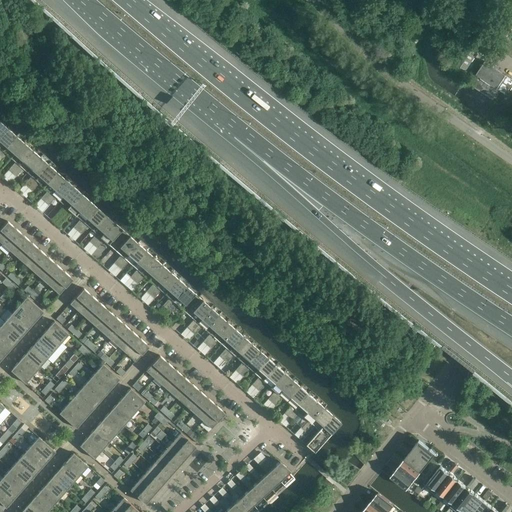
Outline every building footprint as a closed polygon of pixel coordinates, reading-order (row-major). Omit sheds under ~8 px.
[(511,84),(511,79),(485,61),(470,84),(493,100),(499,90),(506,94),(511,84)] [(0,137),(8,129),(0,121),(0,137)] [(0,154),(16,136),(8,129),(0,137),(0,154)] [(11,158),(24,143),(16,136),(0,154),(0,161),(0,162),(6,154),(11,158)] [(12,173),(32,150),(24,143),(11,158),(15,162),(9,169),(12,173)] [(27,173),(40,157),(32,150),(12,173),(16,176),(23,169),(27,173)] [(29,187),(49,164),(40,157),(27,173),(31,176),(25,184),(29,187)] [(43,187),(57,172),(49,164),(29,187),(33,190),(39,183),(43,187)] [(45,201),(65,179),(57,172),(43,187),(47,191),(41,198),(45,201)] [(59,201),(73,186),(65,179),(45,201),(49,205),(55,197),(59,201)] [(61,216),(81,193),(73,186),(59,201),(64,205),(57,212),(61,216)] [(76,216),(89,200),(81,193),(61,216),(65,219),(71,212),(76,216)] [(77,230),(97,207),(89,200),(76,216),(80,219),(74,227),(77,230)] [(92,230),(105,215),(97,207),(77,230),(81,233),(88,226),(92,230)] [(94,244),(114,222),(105,215),(92,230),(96,234),(90,241),(94,244)] [(0,241),(2,244),(15,229),(14,229),(15,228),(7,221),(0,228),(0,241)] [(112,248),(126,232),(114,222),(94,244),(97,248),(104,240),(112,248)] [(10,251),(23,236),(22,236),(23,235),(15,228),(14,229),(15,229),(2,244),(10,251)] [(118,266),(138,243),(126,232),(112,248),(120,255),(114,262),(118,266)] [(18,258),(31,244),(31,243),(31,242),(23,235),(22,236),(23,236),(10,251),(18,258)] [(26,265),(39,251),(39,250),(39,249),(31,242),(31,243),(31,244),(18,258),(26,265)] [(132,266),(146,250),(138,243),(118,266),(122,269),(128,262),(132,266)] [(34,272),(47,258),(47,257),(48,256),(39,249),(39,250),(39,251),(26,265),(34,272)] [(134,280),(154,257),(146,250),(132,266),(137,269),(130,277),(134,280)] [(43,279),(55,265),(56,264),(48,256),(47,257),(47,258),(34,272),(43,279)] [(149,280),(162,265),(154,257),(134,280),(138,283),(144,276),(149,280)] [(51,287),(63,272),(64,271),(56,264),(55,265),(43,279),(51,287)] [(150,294),(170,272),(162,265),(149,280),(153,284),(147,291),(150,294)] [(59,294),(73,279),(64,271),(63,272),(51,287),(59,294)] [(16,276),(11,272),(8,276),(13,280),(16,276)] [(165,294),(178,279),(170,272),(150,294),(154,298),(161,290),(165,294)] [(22,281),(16,276),(13,280),(18,285),(22,281)] [(11,283),(6,278),(2,282),(7,287),(11,283)] [(167,309),(186,286),(178,279),(165,294),(169,298),(163,305),(167,309)] [(16,287),(11,283),(7,287),(12,291),(16,287)] [(33,291),(27,286),(24,290),(29,295),(33,291)] [(185,312),(199,297),(186,286),(167,309),(170,312),(177,305),(185,312)] [(78,311),(91,296),(90,296),(91,295),(83,288),(70,303),(78,311)] [(38,295),(33,291),(29,295),(34,299),(38,295)] [(0,297),(4,301),(9,296),(4,292),(0,297)] [(86,318),(99,304),(98,303),(99,302),(91,295),(90,296),(91,296),(78,311),(86,318)] [(44,312),(26,296),(19,305),(35,319),(36,319),(37,320),(44,312)] [(191,330),(211,307),(199,297),(185,312),(193,319),(187,327),(191,330)] [(49,305),(43,300),(40,304),(46,309),(49,305)] [(94,325),(107,311),(107,310),(107,309),(99,302),(98,303),(99,304),(86,318),(94,325)] [(35,319),(19,305),(12,313),(28,327),(29,328),(37,320),(36,319),(35,319)] [(205,329),(218,314),(211,307),(191,330),(195,333),(201,326),(205,329)] [(0,317),(0,324),(12,313),(8,309),(0,317)] [(102,332),(115,318),(115,317),(115,316),(107,309),(107,310),(107,311),(94,325),(102,332)] [(28,327),(12,313),(5,321),(21,335),(22,336),(29,328),(28,327)] [(66,320),(60,314),(56,319),(62,324),(66,320)] [(207,344),(226,321),(218,314),(205,329),(209,333),(202,340),(207,344)] [(111,339),(123,325),(124,324),(115,316),(115,317),(115,318),(102,332),(111,339)] [(21,335),(5,321),(0,326),(0,331),(14,344),(14,343),(15,344),(22,336),(21,335)] [(69,334),(54,321),(47,329),(48,330),(61,342),(69,334)] [(221,344),(235,329),(226,321),(207,344),(211,348),(217,340),(221,344)] [(76,329),(71,324),(67,329),(73,333),(76,329)] [(119,347),(131,332),(132,331),(124,324),(123,325),(111,339),(119,347)] [(61,342),(48,330),(47,329),(40,337),(41,338),(40,338),(54,350),(61,342)] [(82,334),(76,329),(73,333),(78,338),(82,334)] [(223,359),(243,336),(235,329),(221,344),(226,348),(219,355),(223,359)] [(14,344),(0,331),(0,345),(7,352),(7,351),(8,352),(15,344),(14,343),(14,344)] [(127,354),(139,339),(140,338),(132,331),(131,332),(119,347),(127,354)] [(238,359),(251,343),(243,336),(223,359),(227,362),(233,355),(238,359)] [(54,350),(40,338),(41,338),(40,337),(33,345),(34,346),(33,346),(47,359),(54,350)] [(135,361),(149,346),(140,338),(139,339),(127,354),(135,361)] [(93,343),(87,339),(84,343),(89,348),(93,343)] [(98,348),(93,343),(89,348),(94,352),(98,348)] [(239,373),(259,350),(251,343),(238,359),(242,362),(236,369),(239,373)] [(47,359),(33,346),(34,346),(33,345),(26,353),(27,354),(26,354),(40,367),(47,359)] [(87,350),(82,345),(78,349),(83,354),(87,350)] [(92,354),(87,350),(83,354),(88,359),(92,354)] [(254,373),(268,358),(259,350),(239,373),(243,376),(250,369),(254,373)] [(40,367),(26,354),(27,354),(26,353),(18,361),(19,362),(19,363),(33,375),(40,367)] [(109,358),(104,353),(100,357),(105,362),(109,358)] [(74,363),(78,357),(74,354),(69,359),(74,363)] [(154,378),(167,363),(166,363),(167,362),(159,355),(146,370),(154,378)] [(114,362),(109,358),(105,362),(110,366),(114,362)] [(256,387),(276,365),(268,358),(254,373),(258,377),(252,384),(256,387)] [(33,375),(19,363),(19,362),(18,361),(11,370),(25,383),(33,375)] [(78,371),(82,366),(78,362),(73,367),(78,371)] [(162,385),(175,371),(175,370),(175,369),(167,362),(166,363),(167,363),(154,378),(162,385)] [(120,379),(103,364),(95,372),(111,386),(112,386),(113,387),(120,379)] [(64,374),(69,368),(64,365),(60,370),(64,374)] [(270,387),(284,372),(276,365),(256,387),(260,391),(266,383),(270,387)] [(73,376),(78,371),(73,367),(69,373),(73,376)] [(125,372),(120,367),(116,371),(122,377),(125,372)] [(170,392),(183,378),(183,377),(184,376),(175,369),(175,370),(175,371),(162,385),(170,392)] [(59,379),(64,374),(60,370),(55,375),(59,379)] [(111,386),(95,372),(88,380),(104,395),(105,394),(105,395),(113,387),(112,386),(111,386)] [(272,402),(292,379),(284,372),(270,387),(275,391),(268,398),(272,402)] [(179,399),(191,385),(191,384),(192,384),(184,376),(183,377),(183,378),(170,392),(179,399)] [(63,387),(68,382),(64,378),(59,384),(63,387)] [(286,402),(300,386),(292,379),(272,402),(276,405),(282,398),(286,402)] [(104,395),(88,380),(81,388),(97,403),(97,402),(98,403),(105,395),(105,394),(104,395)] [(50,390),(54,385),(50,381),(46,386),(50,390)] [(142,387),(136,382),(132,386),(138,391),(142,387)] [(59,393),(63,387),(59,384),(55,389),(59,393)] [(187,406),(199,392),(200,391),(192,384),(191,384),(191,385),(179,399),(187,406)] [(45,395),(50,390),(46,386),(41,391),(45,395)] [(288,416),(308,393),(300,386),(286,402),(291,405),(284,413),(288,416)] [(97,403),(81,388),(74,396),(90,411),(90,410),(91,411),(98,403),(97,402),(97,403)] [(145,401),(130,388),(123,396),(124,397),(137,410),(145,401)] [(195,414),(208,399),(207,399),(208,398),(200,391),(199,392),(187,406),(195,414)] [(152,396),(147,392),(144,396),(149,400),(152,396)] [(303,416),(316,400),(308,393),(288,416),(292,419),(298,412),(303,416)] [(49,404),(54,398),(49,395),(44,400),(49,404)] [(90,411),(74,396),(66,405),(83,419),(83,418),(84,419),(91,411),(90,410),(90,411)] [(137,410),(124,397),(123,396),(116,404),(117,405),(116,405),(130,418),(137,410)] [(158,401),(152,396),(149,400),(154,405),(158,401)] [(203,421),(216,406),(215,406),(216,405),(208,398),(207,399),(208,399),(195,414),(203,421)] [(304,430),(324,408),(316,400),(303,416),(307,420),(301,427),(304,430)] [(130,418),(116,405),(117,405),(116,404),(109,412),(110,413),(109,414),(123,426),(130,418)] [(83,419),(66,405),(59,413),(76,428),(84,419),(83,418),(83,419)] [(211,428),(225,413),(216,405),(215,406),(216,406),(203,421),(211,428)] [(169,410),(163,406),(160,410),(165,415),(169,410)] [(319,430),(332,415),(324,408),(304,430),(308,434),(315,426),(319,430)] [(174,415),(169,410),(165,415),(170,419),(174,415)] [(123,426),(109,414),(110,413),(109,412),(102,420),(103,421),(102,422),(116,434),(123,426)] [(163,417),(158,412),(154,416),(159,421),(163,417)] [(327,438),(341,422),(332,415),(319,430),(306,445),(314,452),(320,446),(316,443),(322,436),(321,435),(323,433),(327,438)] [(168,422),(163,417),(159,421),(165,426),(168,422)] [(17,427),(22,422),(17,418),(12,424),(17,427)] [(116,434),(102,422),(103,421),(102,420),(95,428),(95,429),(95,430),(109,442),(116,434)] [(185,425),(180,420),(176,424),(181,429),(185,425)] [(147,433),(152,427),(148,424),(143,429),(147,433)] [(190,429),(185,425),(181,429),(186,434),(190,429)] [(156,436),(161,430),(157,426),(152,432),(156,436)] [(20,436),(25,431),(21,427),(16,432),(20,436)] [(109,442),(95,430),(95,429),(95,428),(87,437),(88,437),(88,438),(102,450),(109,442)] [(7,438),(12,433),(7,429),(3,435),(7,438)] [(143,438),(147,433),(143,429),(138,434),(143,438)] [(16,441),(20,436),(16,432),(12,437),(16,441)] [(196,446),(180,432),(173,441),(187,454),(188,453),(189,454),(196,446)] [(202,439),(196,434),(192,439),(198,444),(202,439)] [(55,452),(38,437),(31,445),(47,459),(48,460),(55,452)] [(102,450),(88,438),(88,437),(87,437),(80,445),(94,458),(102,450)] [(147,446),(151,441),(147,437),(142,443),(147,446)] [(133,449),(138,444),(133,440),(129,445),(133,449)] [(435,453),(419,440),(412,449),(413,450),(428,462),(435,453)] [(187,454),(173,441),(166,449),(180,462),(181,461),(182,462),(189,454),(188,453),(187,454)] [(6,452),(11,447),(7,443),(2,448),(6,452)] [(142,452),(147,446),(142,443),(138,448),(142,452)] [(47,459),(31,445),(24,453),(40,467),(41,468),(48,460),(47,459)] [(128,454),(133,449),(129,445),(124,450),(128,454)] [(180,462),(166,449),(159,457),(173,470),(173,469),(174,470),(182,462),(181,461),(180,462)] [(428,462),(413,450),(412,449),(404,459),(421,471),(428,462)] [(261,451),(254,457),(260,463),(266,457),(261,451)] [(40,467),(24,453),(17,461),(33,476),(33,475),(34,476),(41,468),(40,467)] [(88,466),(73,453),(66,461),(67,462),(66,462),(80,474),(88,466)] [(132,463),(137,457),(133,454),(128,459),(132,463)] [(119,465),(123,460),(119,456),(115,461),(119,465)] [(173,470),(159,457),(152,465),(166,478),(166,477),(167,478),(174,470),(173,469),(173,470)] [(128,468),(132,463),(128,459),(124,464),(128,468)] [(293,476),(289,472),(290,471),(279,461),(274,466),(267,459),(263,462),(284,485),(293,476)] [(421,471),(404,459),(398,467),(414,480),(421,472),(421,471)] [(33,476),(17,461),(9,469),(26,484),(26,483),(27,484),(34,476),(33,475),(33,476)] [(80,474),(66,462),(67,462),(66,461),(59,469),(60,470),(59,470),(73,482),(80,474)] [(114,470),(119,465),(115,461),(110,467),(114,470)] [(284,485),(263,462),(260,466),(266,473),(262,477),(261,478),(275,493),(284,485)] [(166,478),(152,465),(144,473),(159,486),(159,485),(160,486),(167,478),(166,477),(166,478)] [(434,493),(450,473),(441,466),(425,486),(434,493)] [(414,480),(398,467),(391,476),(390,477),(391,477),(406,489),(407,489),(414,480)] [(26,484),(9,469),(2,477),(18,492),(19,491),(20,492),(27,484),(26,483),(26,484)] [(73,482),(59,470),(60,470),(59,469),(52,477),(53,478),(52,478),(66,491),(73,482)] [(118,479),(123,473),(119,470),(113,475),(118,479)] [(275,493),(261,478),(262,477),(255,470),(251,474),(257,481),(253,485),(252,486),(266,501),(275,493)] [(159,486),(144,473),(137,481),(152,494),(153,494),(160,486),(159,485),(159,486)] [(445,496),(458,480),(450,473),(434,493),(434,494),(437,490),(445,496)] [(18,492),(2,477),(0,479),(0,488),(13,500),(20,492),(19,491),(18,492)] [(66,491),(52,478),(53,478),(52,477),(45,485),(46,486),(45,486),(59,499),(66,491)] [(100,486),(105,481),(101,477),(96,483),(100,486)] [(266,501),(252,486),(253,485),(246,478),(242,482),(249,489),(244,493),(243,494),(257,509),(266,501)] [(451,507),(467,486),(458,480),(445,496),(453,503),(450,507),(451,507)] [(152,494),(137,481),(130,490),(145,503),(153,494),(152,494)] [(59,499),(45,486),(46,486),(45,485),(37,493),(38,494),(38,495),(52,507),(59,499)] [(104,495),(108,490),(104,486),(99,491),(104,495)] [(253,511),(257,509),(243,494),(244,493),(237,486),(233,490),(240,497),(235,502),(243,511),(253,511)] [(457,511),(460,511),(475,493),(467,486),(451,507),(457,511)] [(13,500),(0,488),(0,501),(6,508),(13,500)] [(90,497),(95,492),(91,488),(86,494),(90,497)] [(99,500),(104,495),(99,491),(95,497),(99,500)] [(47,511),(52,507),(38,495),(38,494),(37,493),(30,501),(31,502),(31,503),(41,511),(47,511)] [(394,505),(378,493),(377,493),(370,502),(383,511),(388,511),(394,506),(394,505)] [(464,511),(473,511),(484,500),(475,493),(460,511),(462,510),(464,511)] [(85,503),(90,497),(86,494),(81,499),(85,503)] [(243,511),(235,502),(229,494),(224,498),(231,505),(226,510),(227,511),(243,511)] [(137,511),(139,511),(123,497),(116,506),(122,511),(137,511)] [(487,511),(492,506),(484,500),(473,511),(487,511)] [(41,511),(31,503),(31,502),(30,501),(23,510),(25,511),(41,511)] [(89,511),(94,506),(90,502),(85,508),(89,511)] [(227,511),(226,510),(220,502),(215,506),(220,511),(227,511)] [(383,511),(370,502),(363,510),(365,511),(383,511)]
